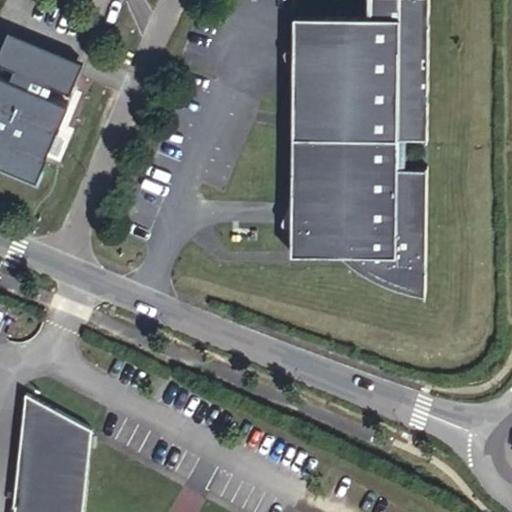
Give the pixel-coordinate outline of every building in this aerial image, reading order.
[(209,0),(197,0),(196,4),(196,5),(206,9),(209,0)] [(427,281),(427,252),(428,165),(429,0),(368,0),(368,14),(293,14),(292,89),(292,115),(292,128),(292,203),(291,251),(347,251),(354,257),(362,262),(371,266),(379,270),(388,274),(397,276),(406,278),(416,280),(425,281),(427,281)] [(58,133),(70,104),(63,101),(0,74),(0,163),(39,179),(49,154),(51,150),(58,133)] [(58,133),(51,150),(60,154),(68,137),(58,133)] [(80,511),(89,435),(90,428),(23,391),(10,503),(12,503),(10,511),(80,511)]
